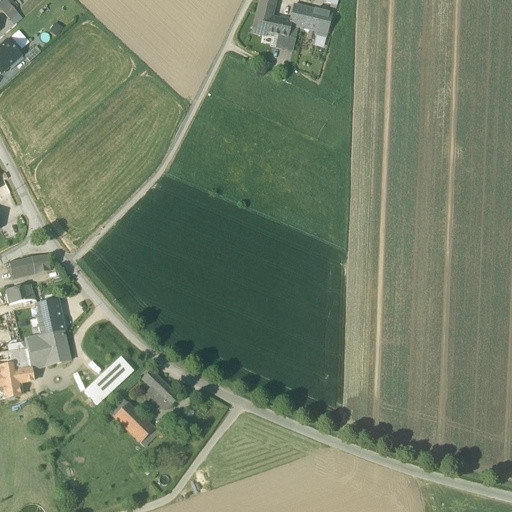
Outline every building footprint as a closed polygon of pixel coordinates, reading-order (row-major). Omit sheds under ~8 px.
[(9,5),(4,0),(0,0),(0,5),(3,9),(9,5)] [(259,0),(256,12),(272,16),(275,0),(259,0)] [(1,12),(9,21),(17,14),(9,5),(3,9),(1,12)] [(297,29),(303,30),(308,9),(293,5),(289,22),(271,18),(272,16),(256,12),(251,33),(266,36),(266,34),(278,37),(295,40),(297,29)] [(308,31),(315,33),(321,12),(308,9),(303,30),(308,31)] [(332,15),(321,12),(315,33),(314,36),(325,39),(332,15)] [(303,51),(310,53),(314,36),(315,33),(308,31),(303,51)] [(266,34),(266,36),(265,37),(271,38),(269,47),(275,49),(278,37),(266,34)] [(275,49),(292,52),(295,40),(278,37),(275,49)] [(21,57),(28,64),(45,49),(38,42),(21,57)] [(0,74),(0,75),(20,58),(6,43),(5,44),(6,45),(0,50),(0,74)] [(8,266),(11,279),(32,274),(34,275),(49,272),(47,257),(31,259),(8,266)] [(6,293),(8,306),(32,302),(29,289),(6,293)] [(46,305),(55,302),(53,295),(44,298),(46,305)] [(36,318),(40,337),(63,333),(57,302),(55,302),(46,305),(36,307),(39,318),(36,318)] [(24,341),(24,342),(31,371),(70,361),(63,333),(40,337),(24,341)] [(8,346),(9,353),(11,367),(14,385),(22,384),(33,382),(31,371),(24,342),(8,346)] [(0,368),(11,367),(9,353),(0,354),(0,368)] [(83,392),(85,394),(122,360),(120,358),(83,392)] [(85,394),(96,406),(133,372),(122,360),(85,394)] [(18,389),(22,384),(14,385),(11,367),(0,368),(0,393),(8,399),(20,397),(18,389)] [(150,389),(154,393),(163,384),(150,371),(141,380),(150,389)] [(178,399),(163,384),(154,393),(151,396),(164,408),(168,408),(169,408),(178,399)] [(164,413),(169,408),(168,408),(164,408),(151,396),(154,393),(150,389),(145,394),(164,413)] [(106,412),(113,419),(127,405),(119,397),(106,412)] [(133,411),(127,405),(113,419),(119,425),(133,411)] [(119,425),(140,445),(154,430),(133,411),(119,425)] [(178,423),(192,432),(196,426),(182,417),(178,423)] [(140,445),(144,449),(158,434),(154,430),(140,445)]
